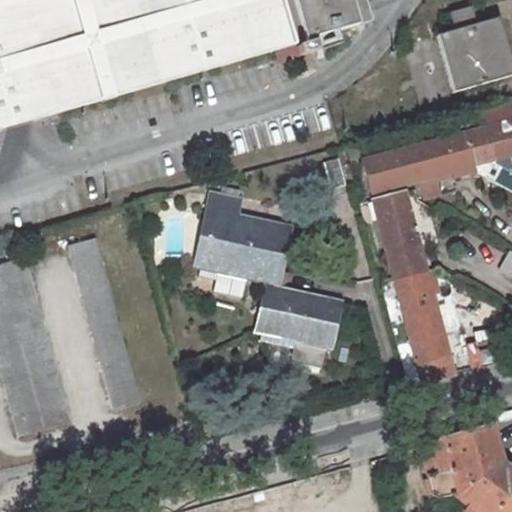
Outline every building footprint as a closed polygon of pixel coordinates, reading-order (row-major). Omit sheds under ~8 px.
[(313,38),(358,25),(350,0),(0,0),(0,129),(102,100),(102,101),(114,98),(113,97),(296,44),(297,44),(296,43),(303,41),(305,45),(296,47),(299,56),(317,51),(313,38)] [(461,116),(465,134),(473,165),(511,154),(511,103),(500,107),(505,123),(470,133),(466,115),(461,116)] [(465,134),(362,161),(371,192),(417,180),(435,175),(452,171),(453,176),(475,171),(473,165),(465,134)] [(345,186),(338,160),(323,164),(330,190),(345,186)] [(435,175),(417,180),(422,200),(441,195),(435,175)] [(208,192),(205,208),(212,209),(232,214),(235,198),(236,198),(238,191),(223,188),(221,195),(208,192)] [(379,281),(381,285),(395,281),(426,273),(404,192),(373,200),(394,277),(379,281)] [(212,209),(211,215),(262,226),(263,221),(232,214),(212,209)] [(211,215),(199,269),(200,269),(246,279),(273,285),(273,284),(272,284),(275,270),(276,271),(286,225),(263,221),(262,226),(211,215)] [(139,403),(94,239),(68,246),(114,411),(139,403)] [(511,277),(511,255),(508,253),(499,270),(511,277)] [(70,423),(24,258),(0,264),(0,370),(18,437),(70,423)] [(241,299),(246,279),(200,269),(198,276),(215,280),(213,293),(241,299)] [(417,365),(448,356),(432,294),(438,293),(432,271),(426,273),(395,281),(417,365)] [(334,306),(270,291),(260,334),(294,341),(293,348),(290,362),(320,369),(334,306)] [(294,341),(260,334),(259,341),(293,348),(294,341)] [(423,384),(454,375),(448,356),(417,365),(423,384)] [(458,494),(502,464),(491,427),(445,440),(432,443),(435,458),(439,471),(427,474),(426,475),(432,495),(438,499),(458,494)] [(424,461),(427,474),(439,471),(435,458),(424,461)] [(494,511),(511,489),(511,471),(502,464),(458,494),(470,503),(467,508),(472,511),(494,511)] [(511,511),(511,489),(494,511),(511,511)]
